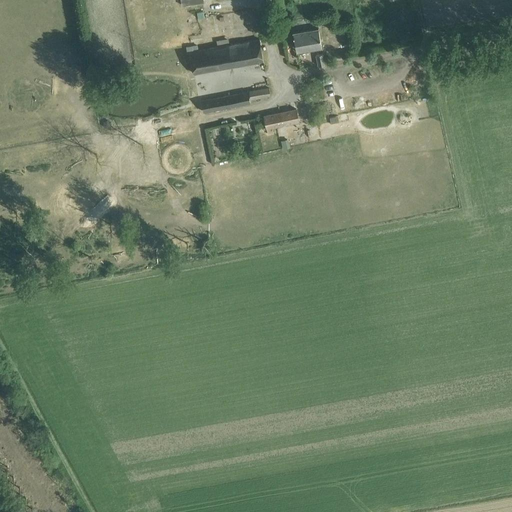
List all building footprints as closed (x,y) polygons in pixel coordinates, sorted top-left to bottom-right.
[(177,0),(180,9),(202,3),(200,0),(177,0)] [(293,33),(297,52),(322,47),(318,28),(293,33)] [(321,33),(325,42),(330,40),(326,31),(321,33)] [(190,56),(194,77),(264,63),(260,42),(190,56)] [(326,64),(323,53),(316,54),(318,65),(326,64)] [(250,93),(252,100),(270,96),(269,89),(250,93)] [(247,91),(200,100),(202,111),(249,102),(247,91)] [(264,117),(266,129),(299,121),(296,109),(264,117)]
